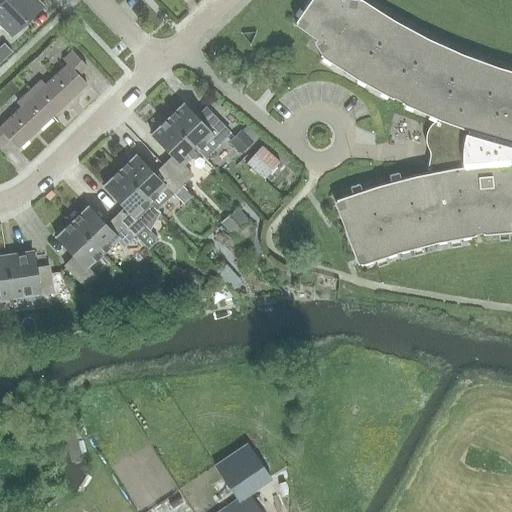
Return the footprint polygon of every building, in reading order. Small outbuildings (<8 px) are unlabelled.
[(4,0),(0,4),(0,29),(9,39),(41,9),(32,0),(4,0)] [(309,0),(294,22),(296,23),(297,22),(320,38),(316,43),(323,53),(321,55),(320,54),(319,56),(355,79),(392,99),(400,103),(439,120),(438,122),(434,125),(431,128),(429,132),(428,136),(428,141),(429,145),(431,149),(434,152),(437,155),(441,157),(439,171),(414,176),(375,186),(335,200),(360,265),(398,252),(435,243),(475,236),(482,235),(511,231),(511,71),(497,67),(461,54),(426,38),(393,20),(361,0),(309,0)] [(0,61),(11,51),(3,43),(0,45),(0,61)] [(28,92),(52,117),(86,85),(78,76),(86,68),(70,52),(62,60),(66,64),(43,86),(39,81),(28,92)] [(0,148),(8,140),(17,150),(52,117),(28,92),(16,103),(20,107),(0,125),(0,148)] [(166,119),(167,119),(196,150),(203,157),(229,132),(210,113),(200,122),(183,104),(184,103),(183,102),(166,119)] [(191,175),(182,165),(196,150),(167,119),(166,119),(149,135),(150,136),(151,135),(172,156),(162,165),(181,184),(191,175)] [(228,142),(240,155),(253,143),(240,130),(228,142)] [(261,146),(245,163),(263,179),(279,161),(261,146)] [(170,194),(181,184),(162,165),(153,174),(135,156),(136,155),(135,154),(119,170),(149,202),(164,187),(170,194)] [(115,217),(133,236),(143,226),(134,216),(149,202),(119,170),(102,187),(103,187),(124,208),(115,217)] [(123,245),(133,236),(115,217),(105,225),(88,207),(88,206),(88,205),(71,221),(101,253),(116,239),(123,245)] [(248,223),(237,208),(220,221),(232,237),(233,235),(244,227),(245,229),(248,226),(247,224),(248,223)] [(86,268),(101,253),(71,221),(54,238),(55,239),(56,238),(73,256),(64,266),(82,285),(93,275),(86,268)] [(33,251),(4,255),(11,299),(49,293),(50,296),(51,296),(46,266),(35,268),(32,252),(34,252),(33,251)] [(0,300),(11,299),(4,255),(0,256),(0,300)] [(217,273),(224,281),(233,273),(226,265),(217,273)] [(207,293),(188,272),(178,282),(196,303),(207,293)] [(154,291),(146,299),(162,316),(170,308),(154,291)] [(66,293),(58,294),(60,306),(68,305),(66,293)] [(82,317),(95,312),(86,293),(73,299),(82,317)] [(236,500),(247,493),(270,477),(247,444),(214,466),(236,500)] [(259,511),(247,493),(236,500),(218,511),(259,511)]
